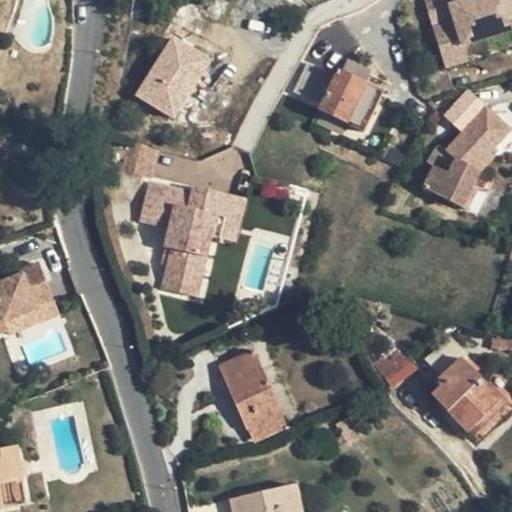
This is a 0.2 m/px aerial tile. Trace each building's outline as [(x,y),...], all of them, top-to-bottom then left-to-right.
[(423,0),(426,9),(448,3),(453,19),(432,26),(445,66),(467,60),(462,44),(511,28),(511,6),(510,0),(423,0)] [(135,97),(178,119),(211,56),(169,33),(135,97)] [(333,75),(307,63),(293,91),(320,104),(318,107),(363,129),(380,92),(365,84),(365,82),(337,69),(333,75)] [(434,167),(423,189),(462,207),(473,185),(480,170),(494,155),(490,152),(510,129),(486,108),(446,152),(451,156),(455,160),(449,174),(444,171),(434,167)] [(455,160),(451,156),(444,171),(449,174),(455,160)] [(190,193),(191,187),(147,177),(146,183),(176,190),(190,193)] [(161,284),(195,292),(214,209),(224,211),(230,189),(192,180),(191,187),(190,193),(176,190),(169,221),(164,243),(170,244),(161,284)] [(139,214),(169,221),(176,190),(146,183),(139,214)] [(466,209),(477,188),(473,185),(462,207),(466,209)] [(0,325),(6,323),(3,314),(34,302),(52,295),(39,258),(19,265),(21,270),(5,276),(0,277),(0,325)] [(39,316),(58,309),(52,295),(34,302),(39,316)] [(348,316),(366,309),(364,300),(340,295),(348,316)] [(377,304),(364,300),(366,309),(377,312),(377,304)] [(450,337),(426,359),(440,375),(436,379),(441,386),(433,394),(466,431),(498,401),(480,381),(481,378),(464,359),(467,355),(450,337)] [(511,343),(495,338),(493,347),(508,351),(511,343)] [(395,346),(375,360),(391,383),(416,366),(395,346)] [(220,366),(248,430),(282,415),(255,350),(220,366)] [(360,411),(350,416),(361,435),(370,430),(360,411)] [(288,428),(282,415),(248,430),(253,443),(288,428)] [(361,435),(350,416),(338,423),(344,434),(349,442),(361,435)] [(342,446),(349,442),(344,434),(338,436),(342,446)] [(0,508),(29,503),(18,447),(0,450),(0,508)] [(299,511),(293,484),(238,497),(244,511),(299,511)] [(234,498),(236,511),(244,511),(238,497),(234,498)]
